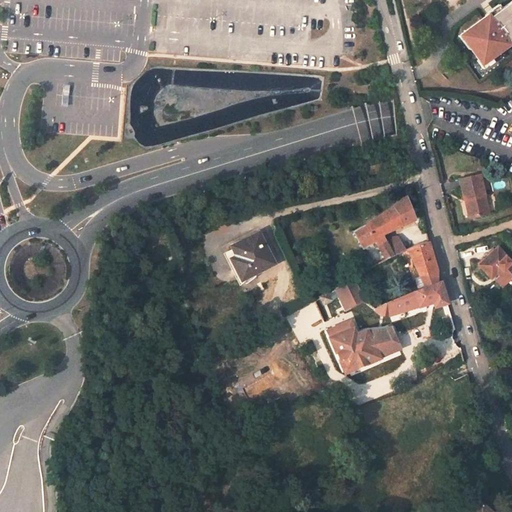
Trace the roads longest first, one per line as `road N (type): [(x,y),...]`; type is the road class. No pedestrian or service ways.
road 1 (residential): [(511,467),(436,235),(393,59)]
road 2 (secondary): [(511,140),(456,119),(368,121),(108,206)]
road 3 (unknown): [(423,180),(280,212)]
